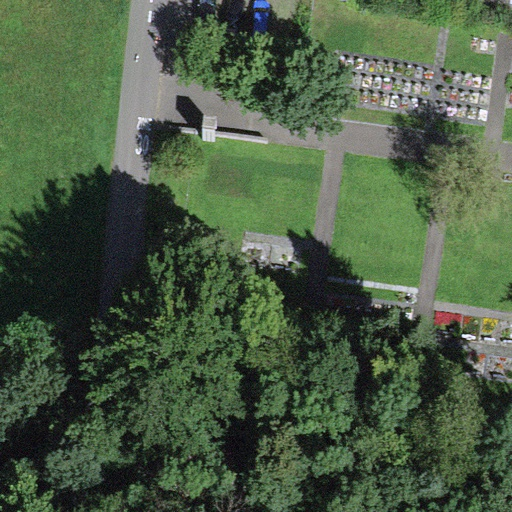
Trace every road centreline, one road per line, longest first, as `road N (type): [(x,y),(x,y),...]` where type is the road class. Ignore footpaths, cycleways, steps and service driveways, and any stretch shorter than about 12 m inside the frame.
road 1 (residential): [(152,0),(121,279)]
road 2 (unclassified): [(121,279),(132,439),(213,511)]
road 3 (track): [(132,439),(0,482)]
